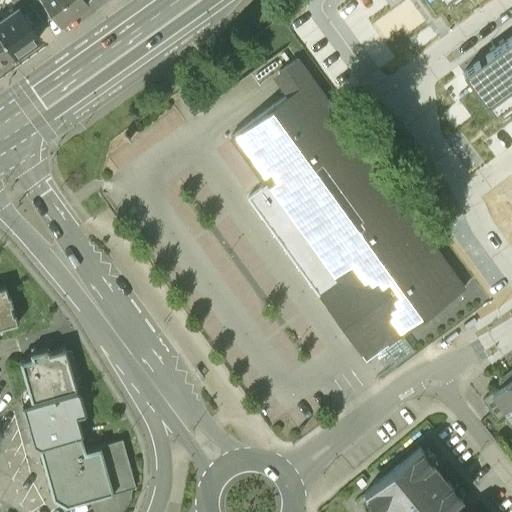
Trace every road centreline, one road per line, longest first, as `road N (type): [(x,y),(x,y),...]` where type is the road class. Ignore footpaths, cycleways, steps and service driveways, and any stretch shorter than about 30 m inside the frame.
road 1 (residential): [(505,0),(409,71),(398,94),(465,192)]
road 2 (primary): [(186,0),(0,131)]
road 3 (secondary): [(128,341),(0,175)]
road 4 (residential): [(287,479),(400,392),(432,381)]
road 5 (unclassified): [(128,341),(164,445),(157,511)]
road 6 (secondary): [(223,468),(128,341)]
road 7 (residential): [(432,381),(511,477)]
